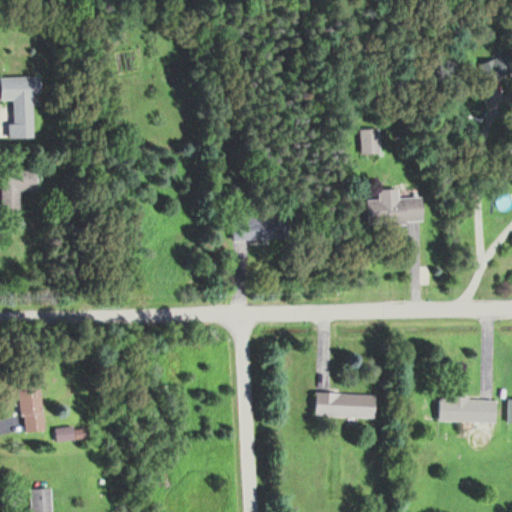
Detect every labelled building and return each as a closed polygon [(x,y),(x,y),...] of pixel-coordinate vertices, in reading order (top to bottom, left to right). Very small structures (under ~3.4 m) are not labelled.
[(476,62),(481,80),(503,74),(498,56),(476,62)] [(0,98),(8,99),(8,137),(30,137),(30,76),(0,75),(0,98)] [(358,151),(372,151),(372,128),(358,128),(358,151)] [(0,207),(17,208),(17,188),(34,188),(34,166),(0,166),(0,207)] [(419,196),(391,197),(391,186),(375,186),(375,198),(364,199),(364,223),(419,222),(419,196)] [(230,241),(260,240),(260,222),(230,222),(230,241)] [(42,430),(37,376),(15,379),(21,432),(42,430)] [(312,393),(312,415),(372,416),(372,394),(312,393)] [(492,398),(436,397),(435,421),(492,421),(492,398)] [(53,428),(55,441),(71,438),(69,425),(53,428)] [(48,511),(48,488),(27,488),(27,511),(48,511)]
